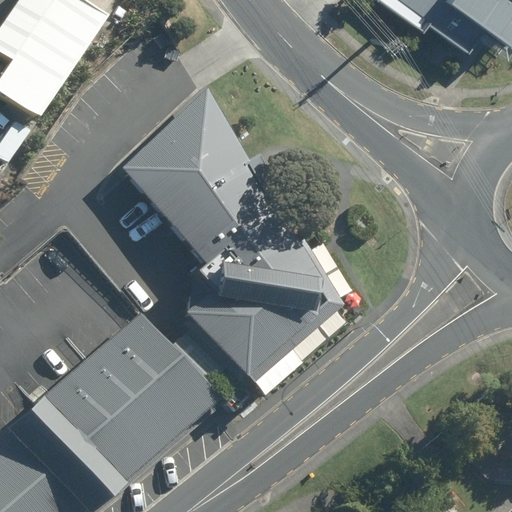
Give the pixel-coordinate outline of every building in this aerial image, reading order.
[(18,0),(0,27),(0,55),(11,63),(0,79),(0,94),(38,120),(107,18),(80,0),(18,0)] [(511,0),(399,0),(511,74),(511,0)] [(301,266),(181,89),(103,141),(224,318),(301,266)] [(124,308),(0,408),(0,511),(25,511),(185,382),(124,308)] [(439,490),(428,501),(437,511),(440,511),(451,503),(439,490)]
